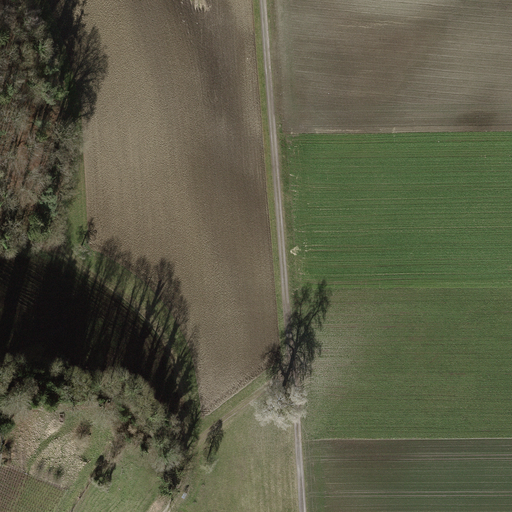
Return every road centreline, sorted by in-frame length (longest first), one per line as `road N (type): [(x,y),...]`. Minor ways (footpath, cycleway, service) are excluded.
road 1 (track): [(302,511),(267,0)]
road 2 (track): [(190,453),(159,331),(58,244),(53,228),(66,130),(28,0)]
road 3 (track): [(161,511),(197,439),(291,366)]
